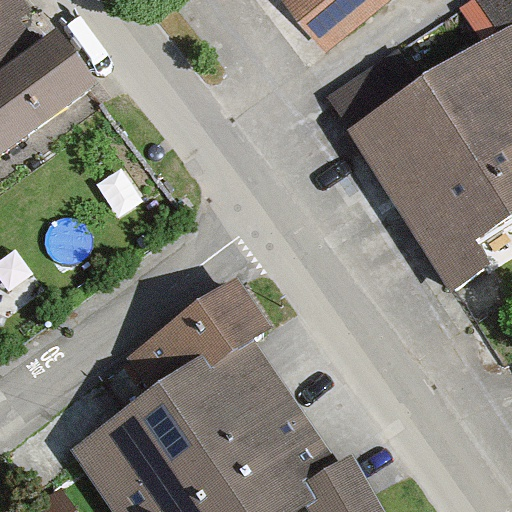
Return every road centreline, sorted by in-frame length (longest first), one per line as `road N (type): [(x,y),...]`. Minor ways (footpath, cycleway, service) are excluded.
road 1 (residential): [(267,220),(431,437),(477,511)]
road 2 (residential): [(267,220),(0,405)]
road 3 (residential): [(95,0),(267,220)]
